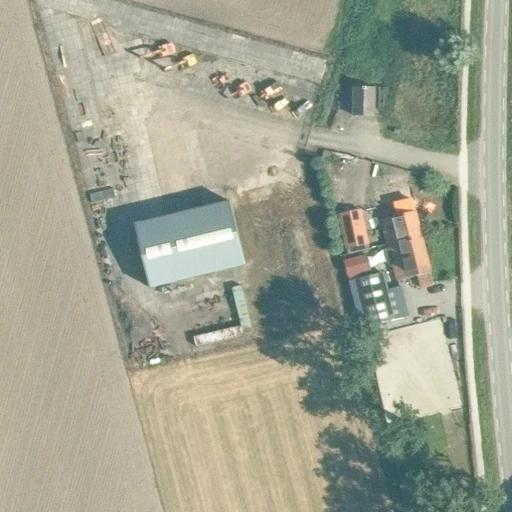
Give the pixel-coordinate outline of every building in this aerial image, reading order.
[(300,76),(293,99),(317,106),(323,83),(300,76)] [(374,117),(375,88),(354,88),(354,116),(374,117)] [(148,130),(125,134),(129,159),(152,154),(148,130)] [(103,195),(122,191),(113,151),(94,156),(103,195)] [(107,209),(127,204),(124,193),(104,197),(107,209)] [(278,256),(262,193),(136,225),(152,288),(278,256)] [(388,245),(421,236),(412,200),(394,205),(398,217),(382,221),(388,245)] [(349,255),(370,250),(368,244),(362,211),(340,216),(347,248),(349,255)] [(433,285),(421,236),(388,245),(397,282),(417,277),(420,288),(433,285)] [(388,291),(385,276),(359,281),(368,321),(404,314),(398,289),(388,291)] [(452,317),(425,322),(430,347),(456,342),(452,317)] [(412,492),(424,491),(423,477),(412,478),(412,492)]
